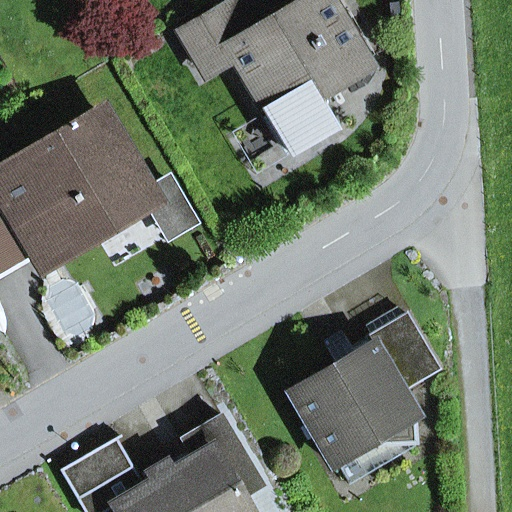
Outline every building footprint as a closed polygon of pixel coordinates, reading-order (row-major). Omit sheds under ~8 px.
[(205,72),(232,56),(265,113),(291,156),(335,130),(315,96),(367,65),(328,0),(309,0),(307,2),(305,0),(243,0),(183,36),(205,72)] [(38,258),(148,193),(147,192),(101,113),(0,172),(0,261),(29,244),(38,258)] [(256,176),(291,156),(265,113),(231,133),(256,176)] [(168,180),(147,192),(148,193),(38,258),(45,270),(151,208),(168,237),(192,223),(168,180)] [(421,426),(434,419),(416,385),(439,370),(406,314),(365,338),(370,347),(355,355),(350,347),(345,337),(326,348),(336,366),(290,394),(340,474),(346,470),(354,486),(426,446),(421,426)] [(350,347),(355,355),(370,347),(365,338),(350,347)] [(226,471),(247,459),(221,416),(181,440),(192,459),(212,448),(226,471)] [(249,511),(242,499),(263,486),(247,459),(226,471),(212,448),(192,459),(173,471),(168,462),(145,475),(151,484),(144,488),(116,439),(60,471),(83,511),(102,511),(112,507),(115,511),(249,511)]
